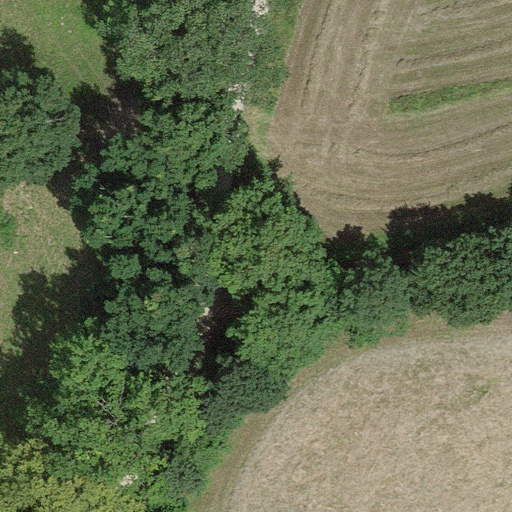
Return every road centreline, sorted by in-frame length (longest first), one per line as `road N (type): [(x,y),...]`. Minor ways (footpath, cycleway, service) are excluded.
road 1 (track): [(119,511),(160,435),(200,305),(242,90),(272,0)]
road 2 (track): [(200,305),(511,244)]
road 3 (track): [(220,203),(154,165),(0,107)]
